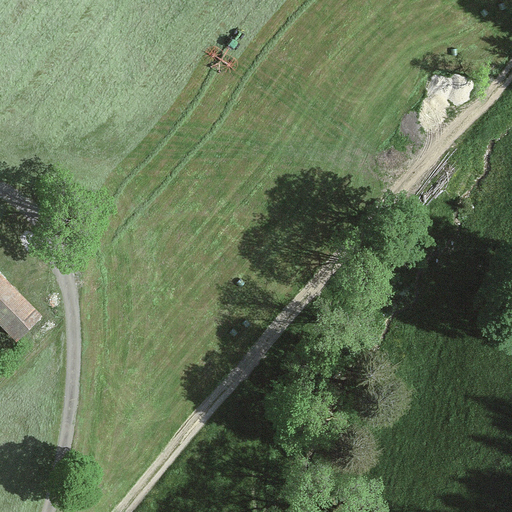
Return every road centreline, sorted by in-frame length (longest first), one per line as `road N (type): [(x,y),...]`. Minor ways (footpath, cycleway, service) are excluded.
road 1 (track): [(511,24),(308,294),(116,511)]
road 2 (track): [(48,511),(74,371),(67,272),(18,196),(0,190)]
